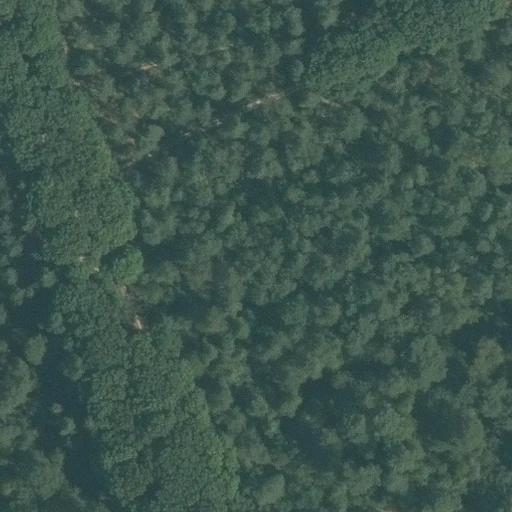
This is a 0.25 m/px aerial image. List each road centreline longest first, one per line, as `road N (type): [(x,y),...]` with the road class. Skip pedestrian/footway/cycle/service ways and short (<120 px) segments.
road 1 (track): [(175,511),(15,64)]
road 2 (track): [(488,0),(61,186)]
